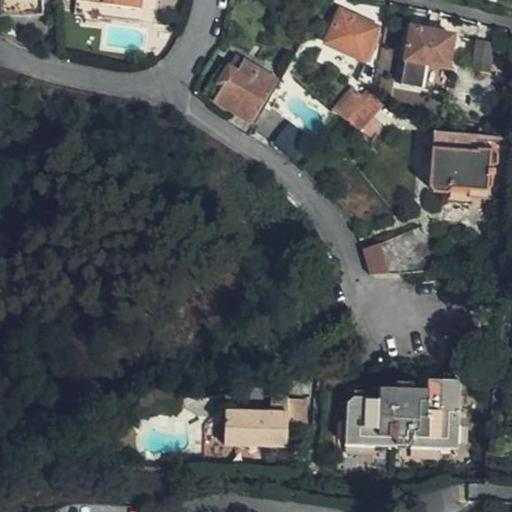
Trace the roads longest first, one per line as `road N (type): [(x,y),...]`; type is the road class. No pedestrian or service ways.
road 1 (motorway): [(0,224),(195,222),(511,245)]
road 2 (motorway): [(511,116),(137,95),(0,98)]
road 3 (residential): [(0,53),(25,72),(95,86),(177,80),(209,0)]
